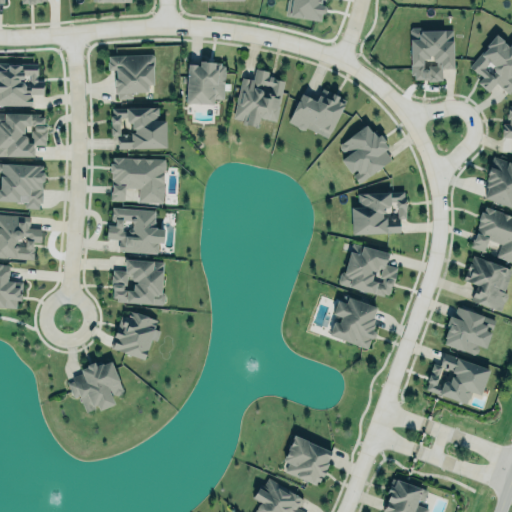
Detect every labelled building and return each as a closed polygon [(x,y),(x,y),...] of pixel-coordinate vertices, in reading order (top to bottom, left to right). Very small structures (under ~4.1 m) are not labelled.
[(323,0),(286,0),(285,16),(321,21),(323,0)] [(452,29),(409,30),(410,81),(441,80),(441,68),(452,68),(452,29)] [(481,76),(477,82),(488,92),(496,83),(509,93),(511,89),(511,41),(508,45),(496,34),(486,46),(487,47),(485,50),(484,49),(469,66),(481,76)] [(106,56),(107,70),(114,70),(115,99),(131,99),(131,92),(152,92),(151,54),(106,56)] [(225,65),(224,98),(213,97),(213,104),(186,102),(188,64),(200,64),(200,60),(221,61),(221,65),(225,65)] [(44,94),(43,84),(37,85),(37,76),(38,76),(38,63),(14,63),(14,65),(11,65),(11,63),(0,63),(0,106),(32,106),(32,96),(31,96),(31,94),(44,94)] [(275,121),(282,80),(268,77),(269,71),(254,69),(252,80),(240,77),(232,121),(257,125),(258,118),(275,121)] [(323,88),(317,101),(302,93),(288,121),(296,125),(297,127),(300,129),(305,129),(306,127),(327,138),(346,100),(323,88)] [(511,105),(507,106),(507,123),(502,123),(501,137),(511,138),(511,154),(511,105)] [(117,135),(130,134),(130,133),(134,133),(134,129),(132,129),(132,123),(128,123),(126,121),(126,117),(119,117),(119,123),(118,123),(118,133),(111,134),(110,116),(111,116),(111,107),(157,107),(157,114),(156,114),(156,120),(165,120),(165,147),(118,147),(118,144),(117,144),(117,138),(117,135)] [(0,112),(4,113),(29,114),(29,113),(40,113),(40,117),(44,117),(44,126),(44,127),(45,128),(45,129),(44,130),(44,131),(46,131),(46,139),(45,139),(45,145),(33,144),(33,148),(34,157),(5,156),(6,156),(0,156),(0,112)] [(391,160),(383,149),(387,147),(378,134),(374,136),(366,125),(337,145),(345,156),(340,160),(350,175),(351,174),(357,183),(391,160)] [(511,160),(492,154),(479,196),(511,206),(511,160)] [(112,163),(113,157),(165,159),(165,162),(165,164),(165,168),(164,172),(163,183),(164,185),(164,187),(163,193),(162,202),(138,201),(139,188),(125,187),(124,200),(110,199),(110,191),(111,191),(112,187),(111,187),(111,179),(110,179),(111,173),(109,173),(110,163),(112,163)] [(0,162),(42,165),(42,172),(44,174),(44,181),(41,183),(41,194),(42,194),(41,202),(38,202),(38,208),(24,207),(24,202),(0,200),(0,162)] [(349,203),(349,232),(399,231),(399,219),(388,219),(388,212),(381,212),(381,208),(384,208),(384,203),(389,203),(389,200),(393,200),(393,206),(396,206),(396,216),(405,216),(405,195),(402,195),(402,190),(388,190),(388,188),(356,188),(356,193),(353,193),(353,203),(349,203)] [(511,214),(484,205),(483,210),(480,209),(467,246),(483,252),(488,239),(497,242),(492,255),(511,262),(511,214)] [(112,206),(155,210),(154,220),(155,223),(155,227),(157,228),(164,229),(163,243),(159,243),(158,251),(157,251),(156,253),(118,250),(119,239),(106,238),(107,224),(115,225),(116,220),(111,219),(112,206)] [(0,257),(32,260),(33,243),(40,243),(41,229),(28,228),(29,217),(0,214),(0,257)] [(353,243),(388,253),(385,264),(396,267),(395,273),(396,273),(390,295),(384,293),(383,296),(340,284),(338,281),(340,273),(343,271),(345,271),(353,243)] [(511,269),(471,256),(463,281),(475,285),(469,301),(500,311),(506,293),(503,292),(511,269)] [(125,259),(163,262),(161,292),(162,292),(164,294),(164,302),(162,305),(126,303),(126,302),(116,301),(116,298),(112,298),(113,290),(112,288),(112,286),(113,285),(114,284),(111,283),(111,275),(113,275),(113,270),(125,270),(125,259)] [(9,264),(0,263),(0,307),(15,309),(16,301),(20,301),(22,282),(8,281),(9,264)] [(329,336),(365,348),(378,308),(347,297),(345,303),(336,300),(331,314),(336,316),(329,336)] [(495,319),(492,329),(486,327),(485,331),(491,333),(485,348),(477,346),(478,349),(477,353),(473,354),(444,344),(446,339),(444,338),(449,326),(446,325),(449,316),(453,317),(456,306),(495,319)] [(108,345),(143,358),(150,338),(153,339),(157,328),(153,326),(156,318),(128,308),(126,314),(120,312),(108,345)] [(466,403),(470,392),(480,395),(488,367),(441,354),(438,366),(431,364),(423,391),(466,403)] [(84,412),(96,407),(97,410),(113,405),(111,396),(122,392),(110,361),(64,377),(72,398),(78,395),(84,412)] [(294,435),(308,441),(308,442),(332,452),(329,459),(328,459),(326,463),(328,464),(323,476),(322,476),(319,482),(317,481),(316,485),(314,484),(314,485),(297,477),(285,472),(288,464),(283,461),(294,435)] [(304,511),(298,509),(303,497),(263,478),(253,499),(258,501),(253,511),(304,511)] [(427,490),(397,479),(394,487),(390,486),(387,493),(390,494),(383,511),(385,511),(426,511),(428,509),(416,504),(419,498),(424,500),(427,490)]
